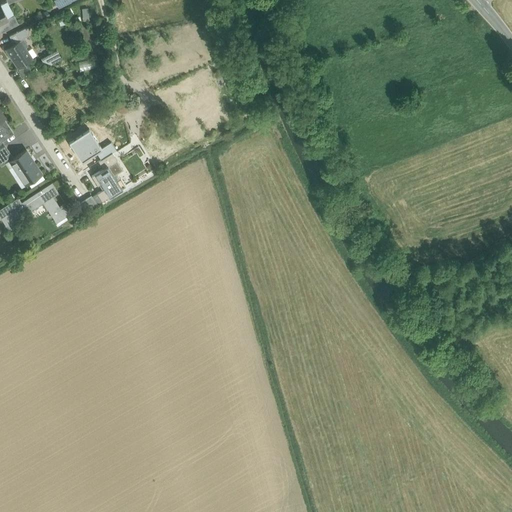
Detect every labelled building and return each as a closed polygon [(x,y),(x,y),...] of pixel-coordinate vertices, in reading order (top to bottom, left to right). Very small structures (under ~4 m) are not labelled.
[(0,6),(0,5),(0,33),(18,24),(14,15),(7,18),(0,6)] [(16,31),(20,39),(29,35),(25,27),(16,31)] [(11,36),(16,43),(20,39),(15,33),(11,36)] [(22,39),(6,50),(17,68),(18,68),(26,63),(32,59),(23,46),(26,45),(22,39)] [(41,56),(46,67),(62,60),(57,50),(41,56)] [(26,63),(18,68),(17,68),(16,68),(20,75),(30,69),(26,63)] [(3,119),(0,121),(0,141),(2,140),(13,133),(3,119)] [(89,129),(73,139),(80,150),(78,152),(83,160),(96,152),(102,148),(89,129)] [(102,148),(96,152),(101,159),(112,152),(115,150),(110,143),(102,148)] [(5,145),(0,148),(0,164),(1,166),(10,160),(13,158),(5,145)] [(13,158),(10,160),(26,184),(42,174),(26,150),(13,158)] [(101,159),(98,161),(103,168),(117,159),(112,152),(101,159)] [(103,168),(91,175),(98,185),(102,182),(106,187),(97,192),(102,200),(126,185),(120,177),(115,180),(112,176),(123,169),(117,159),(103,168)] [(59,206),(51,194),(57,190),(52,182),(21,202),(22,204),(26,211),(42,201),(56,222),(66,216),(59,206)] [(91,195),(79,202),(86,212),(98,205),(91,195)] [(18,197),(0,208),(0,216),(9,230),(20,222),(12,211),(22,204),(21,202),(18,197)] [(72,212),(65,202),(59,206),(66,216),(72,212)]
